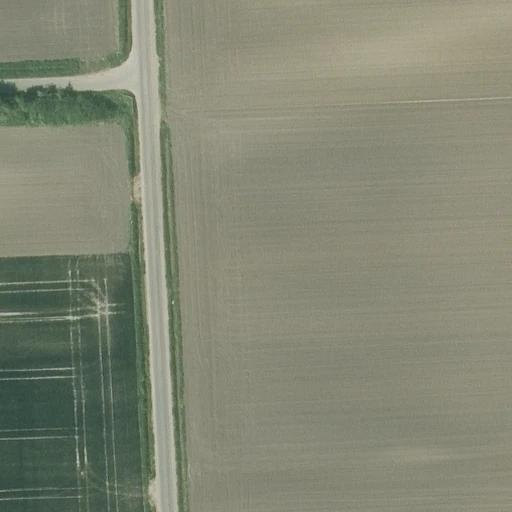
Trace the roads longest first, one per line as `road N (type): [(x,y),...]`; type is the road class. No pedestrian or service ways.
road 1 (unclassified): [(167,511),(145,81)]
road 2 (unclassified): [(145,81),(0,87)]
